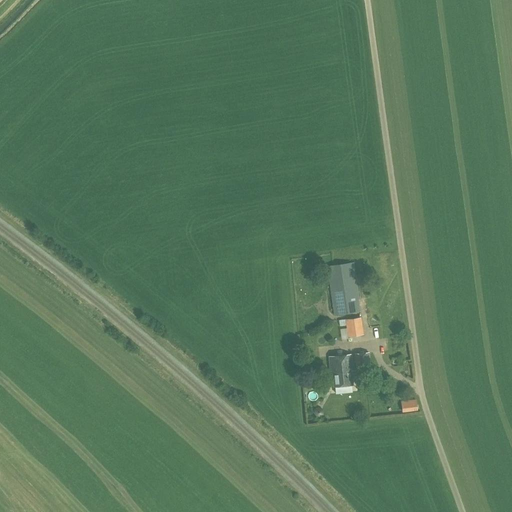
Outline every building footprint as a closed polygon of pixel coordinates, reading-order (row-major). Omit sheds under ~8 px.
[(334,315),(360,312),(353,262),(327,266),(334,315)] [(349,337),(365,336),(364,316),(348,317),(349,337)] [(370,365),(368,352),(355,353),(356,367),(370,365)] [(329,356),(330,368),(330,372),(332,372),(334,386),(352,384),(351,370),(352,370),(351,354),(329,356)] [(368,404),(356,404),(356,418),(368,418),(368,404)]
